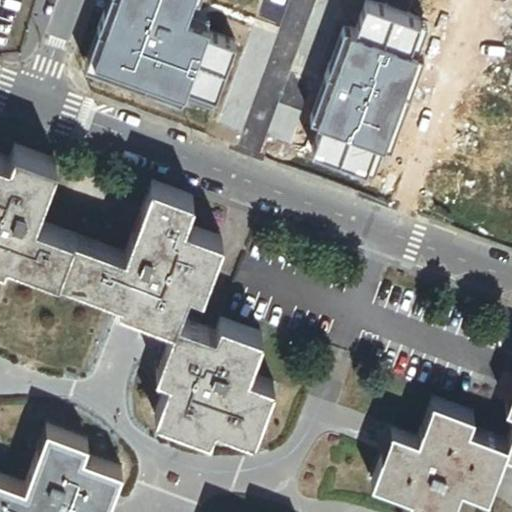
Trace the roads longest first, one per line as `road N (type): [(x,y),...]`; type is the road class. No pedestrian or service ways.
road 1 (residential): [(399,240),(35,105)]
road 2 (residential): [(483,0),(399,240)]
road 3 (residential): [(511,282),(399,240)]
